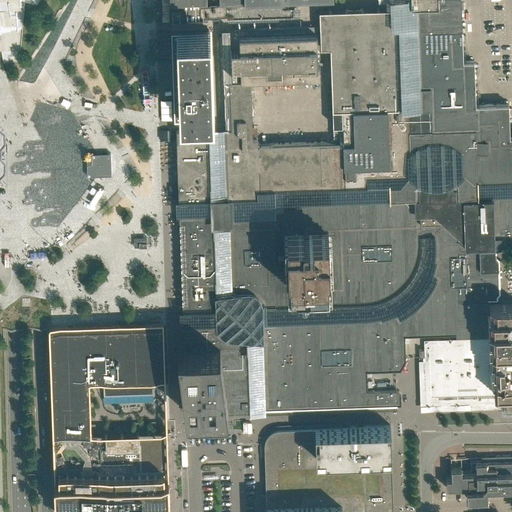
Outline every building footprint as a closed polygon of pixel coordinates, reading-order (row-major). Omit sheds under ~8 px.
[(170,0),(170,3),(170,7),(170,8),(171,22),(208,21),(207,2),(206,0),(170,0)] [(283,8),(282,0),(227,0),(228,18),(254,17),(294,16),(293,8),(292,8),(283,8)] [(416,30),(462,28),(461,0),(415,0),(416,14),(417,19),(416,19),(417,19),(417,30),(416,30)] [(226,127),(222,127),(225,199),(226,199),(226,198),(236,198),(236,199),(237,199),(237,198),(248,198),(254,197),(254,198),(260,198),(289,191),(289,189),(334,188),(334,186),(336,186),(341,188),(379,186),(401,185),(414,171),(413,111),(409,108),(409,107),(408,107),(406,104),(398,105),(398,87),(398,86),(402,86),(403,86),(403,85),(403,75),(403,74),(402,74),(402,64),(402,63),(402,53),(402,52),(401,42),(402,42),(401,41),(401,31),(401,30),(401,26),(401,25),(396,25),(391,25),(387,24),(383,22),(379,20),(374,16),(371,13),(367,8),(319,10),(320,26),(321,47),(330,47),(331,62),(331,75),(332,89),(332,102),(331,102),(331,108),(332,108),(332,109),(333,132),(343,132),(343,141),(334,141),(277,143),(269,143),(261,144),(258,144),(257,138),(253,138),(252,126),(252,125),(231,126),(231,127),(226,127)] [(226,80),(224,80),(224,81),(225,81),(226,117),(226,118),(231,117),(231,118),(252,117),(251,96),(251,89),(251,79),(257,79),(257,78),(271,77),(275,77),(320,76),(320,75),(320,65),(319,65),(319,63),(320,62),(318,62),(318,52),(317,33),(317,27),(317,26),(316,26),(316,27),(304,27),(242,29),(230,30),(230,42),(225,42),(225,47),(226,80)] [(416,41),(463,39),(462,28),(416,30),(416,31),(417,40),(416,40),(416,41)] [(180,32),(172,32),(173,64),(173,73),(175,119),(176,119),(211,118),(209,47),(208,31),(180,32)] [(463,39),(416,41),(416,42),(417,42),(417,51),(417,52),(418,62),(417,62),(417,64),(418,63),(418,73),(418,74),(418,85),(418,86),(419,86),(419,85),(428,85),(429,85),(429,86),(430,95),(429,95),(429,96),(430,96),(430,105),(430,106),(429,106),(430,129),(431,129),(431,130),(431,141),(431,142),(432,142),(435,142),(437,142),(439,142),(442,142),(444,142),(446,143),(447,144),(448,142),(447,142),(448,141),(448,140),(448,139),(453,139),(454,139),(464,139),(465,139),(475,138),(476,149),(476,150),(460,151),(460,150),(461,150),(461,149),(460,149),(459,150),(459,151),(460,151),(460,160),(460,161),(460,172),(472,183),(477,183),(478,183),(488,182),(488,183),(489,183),(489,182),(499,182),(500,182),(510,181),(510,182),(511,182),(511,181),(511,135),(509,136),(509,133),(509,123),(509,118),(509,115),(508,107),(508,102),(485,103),(481,103),(479,103),(475,104),(475,91),(475,76),(474,69),(474,64),(474,59),(466,60),(463,60),(463,49),(463,39)] [(177,128),(176,129),(177,136),(177,140),(177,141),(178,141),(178,155),(178,156),(179,170),(178,170),(178,171),(179,171),(179,185),(179,186),(180,200),(179,200),(179,201),(180,201),(180,200),(191,200),(192,200),(191,200),(202,199),(202,200),(203,200),(203,199),(207,199),(214,192),(212,127),(177,128)] [(96,153),(86,154),(87,176),(97,176),(111,175),(111,163),(110,153),(97,153),(96,153)] [(261,321),(260,321),(260,322),(261,322),(261,336),(261,337),(262,350),(261,350),(261,351),(262,351),(262,365),(262,366),(263,380),(262,380),(262,381),(263,381),(263,394),(263,395),(264,410),(266,410),(279,409),(279,410),(280,410),(280,409),(294,409),(295,409),(308,408),(308,409),(310,409),(310,408),(323,408),(324,408),(338,407),(338,408),(339,408),(339,407),(352,407),(353,407),(367,406),(367,407),(368,407),(368,406),(382,406),(383,406),(396,405),(396,406),(397,406),(397,405),(401,405),(401,393),(397,390),(396,390),(368,391),(367,371),(395,370),(401,370),(406,361),(405,357),(405,336),(411,336),(423,335),(426,335),(456,334),(463,334),(466,336),(466,338),(490,337),(489,302),(488,299),(498,299),(498,298),(497,298),(497,296),(500,293),(499,285),(500,285),(500,283),(499,283),(499,270),(499,269),(498,260),(496,257),(496,255),(496,254),(495,249),(508,248),(508,249),(509,249),(509,248),(511,248),(511,192),(507,193),(506,193),(493,193),(492,193),(478,194),(477,194),(464,194),(462,194),(449,195),(448,195),(446,195),(433,225),(433,227),(433,228),(434,242),(434,243),(434,248),(433,253),(433,258),(432,258),(432,259),(433,259),(432,260),(434,260),(430,274),(429,275),(432,276),(419,297),(418,298),(407,306),(398,313),(396,310),(382,316),(382,314),(381,314),(380,314),(375,315),(370,316),(365,317),(365,316),(364,316),(364,317),(350,317),(349,317),(336,318),(336,317),(335,317),(335,318),(321,318),(320,318),(306,319),(306,318),(305,318),(305,319),(292,319),(291,319),(277,320),(277,319),(276,319),(276,320),(262,320),(261,320),(261,321)] [(228,234),(228,235),(229,249),(228,249),(228,250),(229,250),(229,263),(229,265),(230,278),(229,278),(229,279),(230,279),(230,293),(230,294),(230,295),(231,295),(232,295),(246,294),(247,294),(249,294),(251,295),(254,296),(256,297),(255,297),(256,298),(258,300),(259,302),(260,304),(260,306),(260,307),(260,308),(261,308),(261,309),(262,309),(262,308),(276,308),(277,308),(290,307),(290,308),(291,308),(291,307),(305,307),(306,307),(320,306),(320,307),(321,307),(321,306),(334,306),(335,306),(349,305),(349,306),(350,306),(350,305),(364,305),(365,305),(369,304),(372,304),(377,303),(378,303),(382,302),(386,300),(389,298),(390,298),(391,298),(390,298),(394,296),(398,293),(401,291),(402,290),(401,290),(404,287),(407,284),(410,281),(411,280),(413,277),(415,273),(417,269),(417,270),(418,269),(417,268),(419,265),(420,261),(421,257),(421,256),(422,252),(422,247),(422,243),(422,242),(422,229),(422,227),(421,227),(421,214),(421,211),(414,196),(410,197),(410,196),(405,196),(404,196),(404,197),(390,197),(389,197),(376,198),(376,197),(374,197),(374,198),(361,198),(360,198),(346,198),(345,198),(345,199),(332,199),(330,199),(317,199),(316,199),(302,200),(299,200),(299,202),(288,205),(287,205),(274,208),(275,224),(270,224),(269,224),(259,225),(258,225),(244,225),(243,225),(230,226),(229,226),(228,226),(228,234)] [(180,212),(179,212),(183,312),(219,310),(215,211),(180,212)] [(142,243),(142,234),(130,233),(130,243),(142,243)] [(463,334),(456,334),(456,338),(456,344),(468,344),(468,343),(469,343),(469,344),(482,343),(483,343),(490,343),(491,373),(495,373),(496,393),(500,393),(500,391),(506,391),(506,401),(507,412),(506,412),(507,412),(507,413),(508,413),(511,412),(511,300),(504,301),(503,301),(503,302),(498,302),(495,302),(489,302),(490,337),(466,338),(466,336),(463,334)] [(224,411),(242,411),(249,411),(252,410),(250,373),(249,335),(234,336),(233,336),(232,336),(231,336),(230,336),(228,336),(227,335),(226,335),(225,334),(224,334),(223,333),(223,332),(222,331),(221,331),(221,330),(220,329),(220,328),(220,327),(219,326),(219,325),(219,324),(219,323),(219,322),(184,323),(183,323),(184,347),(178,347),(186,413),(217,412),(220,412),(224,411)] [(55,511),(89,511),(170,509),(168,453),(167,428),(91,431),(89,381),(103,381),(104,394),(153,392),(153,379),(163,379),(165,379),(163,324),(49,328),(51,383),(53,433),(54,457),(55,511)] [(425,374),(425,375),(426,389),(425,389),(425,390),(426,390),(426,403),(426,404),(427,404),(441,403),(441,404),(441,403),(455,403),(456,403),(470,402),(470,403),(471,403),(471,402),(484,402),(485,402),(499,401),(499,402),(500,402),(500,393),(496,393),(495,373),(491,373),(490,343),(483,343),(482,343),(469,344),(469,343),(468,343),(468,344),(456,344),(454,344),(453,344),(439,345),(436,345),(436,343),(435,343),(429,343),(427,343),(427,349),(427,360),(425,360),(425,371),(425,374)] [(265,465),(266,511),(393,511),(390,425),(279,429),(278,429),(277,429),(272,431),(269,434),(266,438),(265,443),(264,445),(265,465)] [(506,460),(471,461),(471,471),(462,472),(462,467),(451,467),(451,477),(446,477),(447,488),(455,488),(467,487),(467,488),(467,492),(467,498),(488,497),(487,491),(487,488),(508,487),(511,486),(511,454),(505,455),(506,460)]
